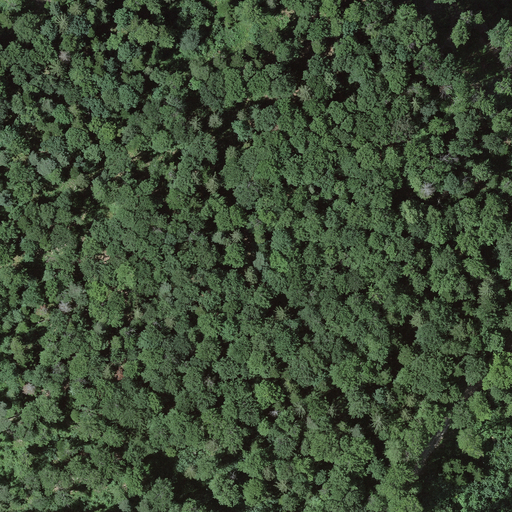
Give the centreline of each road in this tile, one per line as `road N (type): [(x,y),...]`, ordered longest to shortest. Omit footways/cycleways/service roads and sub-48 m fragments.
road 1 (track): [(352,511),(391,417),(511,227)]
road 2 (track): [(231,511),(159,457),(83,432),(0,382)]
road 3 (track): [(511,338),(389,511)]
